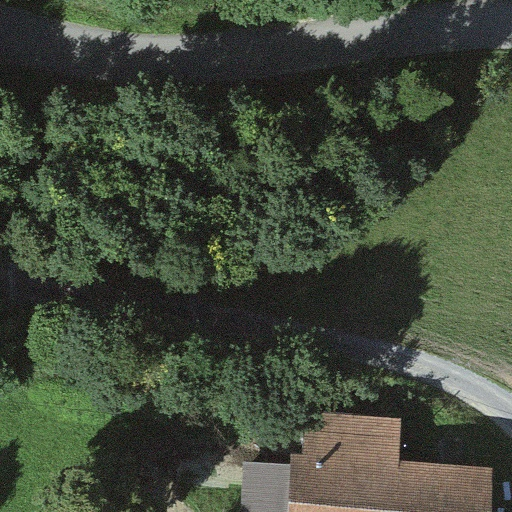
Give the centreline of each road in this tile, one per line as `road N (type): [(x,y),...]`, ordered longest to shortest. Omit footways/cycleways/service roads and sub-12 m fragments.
road 1 (track): [(0,299),(210,307),(425,374),(511,412)]
road 2 (unclassified): [(45,0),(102,32),(511,28)]
